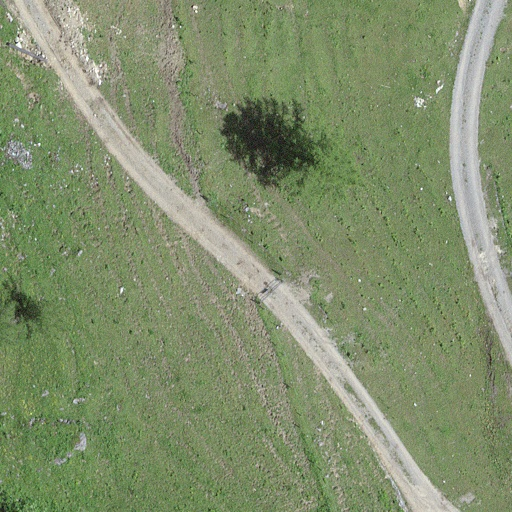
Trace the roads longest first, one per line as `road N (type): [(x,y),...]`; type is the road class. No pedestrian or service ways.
road 1 (track): [(442,511),(256,272),(115,136),(28,0)]
road 2 (track): [(493,0),(469,74),(474,200),(511,315)]
